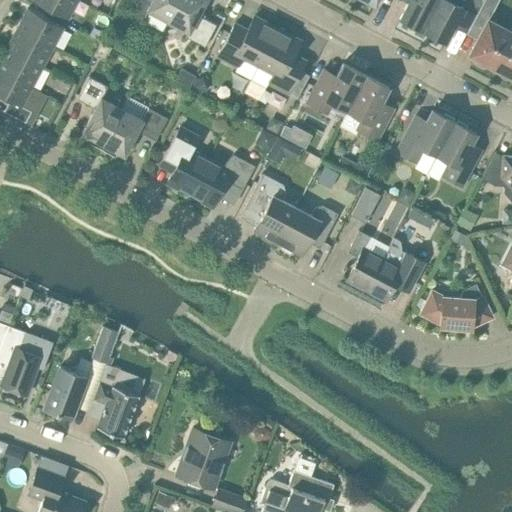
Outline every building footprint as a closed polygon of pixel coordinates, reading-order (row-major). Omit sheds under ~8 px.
[(77,0),(32,0),(68,19),(77,0)] [(168,21),(178,0),(137,0),(130,16),(141,22),(147,10),(168,21)] [(178,0),(168,21),(188,32),(185,36),(204,46),(216,24),(198,14),(205,0),(178,0)] [(422,29),(437,0),(406,0),(408,1),(399,17),(422,29)] [(437,0),(422,29),(445,42),(454,25),(467,31),(471,24),(482,2),(479,0),(437,0)] [(481,29),(468,54),(493,67),(511,32),(488,19),(498,0),(483,0),(482,2),(471,24),(481,29)] [(16,28),(53,47),(64,27),(27,8),(16,28)] [(250,79),(277,27),(254,15),(247,28),(235,21),(217,56),(237,66),(235,71),(250,79)] [(277,27),(250,79),(266,87),(268,83),(288,93),(300,70),(306,58),(294,52),(300,40),(277,27)] [(16,28),(6,47),(43,67),(53,47),(16,28)] [(511,31),(511,32),(493,67),(511,77),(511,31)] [(103,60),(109,47),(100,42),(93,55),(103,60)] [(6,47),(0,59),(0,69),(32,86),(43,67),(6,47)] [(347,110),(365,74),(342,62),(336,74),(324,68),(319,76),(306,102),(326,113),(332,102),(346,109),(347,110)] [(180,67),(174,79),(188,87),(195,75),(180,67)] [(32,86),(0,69),(0,94),(9,100),(4,111),(25,122),(31,111),(22,106),(32,86)] [(347,110),(346,109),(338,125),(355,134),(357,129),(376,139),(394,107),(381,100),(388,86),(365,74),(347,110)] [(100,148),(122,108),(101,98),(108,86),(89,76),(77,98),(95,108),(81,133),(88,136),(86,141),(100,148)] [(207,91),(202,76),(196,78),(191,87),(201,93),(207,91)] [(73,82),(64,78),(57,92),(65,96),(73,82)] [(122,108),(100,148),(115,156),(117,152),(124,155),(137,130),(155,140),(167,118),(148,107),(142,119),(122,108)] [(436,154),(454,121),(432,109),(426,120),(416,114),(408,128),(396,150),(416,161),(423,147),(436,154)] [(454,121),(436,154),(449,161),(442,174),(462,185),(474,162),(481,148),(471,142),(476,132),(454,121)] [(190,193),(208,158),(194,151),(198,135),(180,126),(162,161),(174,167),(165,183),(176,189),(177,187),(190,193)] [(278,162),(283,154),(295,160),(301,148),(277,136),(266,156),(278,162)] [(208,158),(190,193),(202,200),(201,202),(211,208),(225,181),(241,190),(254,165),(233,154),(222,165),(208,158)] [(357,163),(342,155),(337,164),(365,179),(372,166),(359,159),(357,163)] [(494,171),(493,183),(505,184),(504,191),(511,200),(511,157),(505,157),(504,162),(494,171)] [(277,242),(296,206),(282,199),(285,192),(283,184),(262,172),(239,216),(256,225),(254,229),(260,233),(262,238),(270,242),(275,241),(277,242)] [(362,182),(350,176),(344,189),(356,195),(362,182)] [(366,224),(379,198),(366,191),(352,217),(366,224)] [(296,206),(277,242),(280,243),(281,249),(289,253),(295,251),(301,254),(308,241),(320,247),(338,213),(322,205),(314,207),(310,214),(296,206)] [(411,206),(407,213),(428,225),(432,217),(411,206)] [(478,215),(464,208),(456,223),(470,230),(478,215)] [(466,235),(454,228),(449,238),(469,247),(466,235)] [(366,288),(382,257),(363,248),(370,236),(358,229),(347,251),(358,256),(346,278),(366,288)] [(393,237),(382,257),(366,288),(385,299),(394,283),(408,290),(423,261),(401,249),(400,240),(393,237)] [(511,245),(509,244),(499,264),(509,269),(508,272),(511,274),(511,277),(509,283),(511,284),(511,245)] [(432,290),(420,312),(440,322),(440,325),(471,327),(472,325),(492,315),(476,282),(462,288),(461,296),(442,295),(432,290)] [(19,296),(27,299),(31,289),(23,286),(19,296)] [(0,321),(8,325),(9,325),(15,308),(4,303),(0,313),(0,321)] [(0,347),(9,325),(8,325),(0,321),(0,347)] [(41,369),(52,341),(9,325),(0,347),(0,377),(2,378),(0,384),(26,393),(36,367),(41,369)] [(116,330),(102,325),(91,356),(105,362),(116,330)] [(91,361),(80,357),(76,369),(72,371),(60,366),(44,407),(59,413),(59,411),(71,415),(91,361)] [(123,436),(138,394),(99,380),(92,399),(105,404),(97,426),(102,428),(101,431),(115,436),(116,434),(123,436)] [(192,426),(175,473),(213,486),(230,440),(192,426)] [(2,460),(0,466),(8,469),(10,463),(17,466),(24,450),(8,444),(2,460)] [(37,468),(28,491),(43,497),(37,511),(80,511),(84,501),(66,494),(59,490),(63,478),(37,468)] [(267,480),(259,501),(264,502),(260,511),(318,511),(321,507),(324,508),(333,483),(293,469),(288,483),(272,478),(270,478),(267,479),(267,480)] [(217,487),(210,505),(229,511),(240,511),(246,497),(217,487)] [(169,508),(173,496),(158,490),(153,502),(169,508)]
